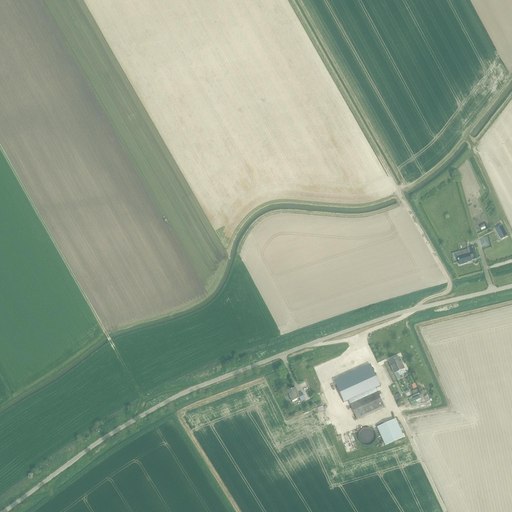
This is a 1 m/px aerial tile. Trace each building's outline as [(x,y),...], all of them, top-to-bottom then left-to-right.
[(496,228),(501,239),(508,236),(502,225),(496,228)] [(460,251),(452,254),(453,258),(457,257),(459,265),(464,263),(471,261),(471,260),(473,260),(477,259),(474,247),(469,248),(471,254),(469,254),(469,253),(461,256),(460,251)] [(389,362),(391,366),(397,380),(400,379),(397,372),(404,369),(399,357),(389,362)] [(372,368),(335,384),(344,403),(380,386),(372,368)] [(287,391),(289,396),(292,401),(299,398),(301,402),(305,400),(302,392),(298,394),(295,388),(287,391)] [(384,406),(377,392),(350,404),(356,418),(384,406)] [(409,401),(412,406),(421,401),(419,396),(409,401)] [(385,446),(404,438),(396,419),(377,427),(385,446)] [(366,428),(363,429),(362,430),(361,431),(360,432),(359,432),(359,434),(358,436),(358,437),(358,439),(358,440),(359,441),(360,442),(361,443),(362,444),(364,445),(366,446),(368,446),(369,446),(371,445),(373,444),(374,442),(375,441),(376,438),(376,437),(376,435),(375,433),(374,431),(373,430),(372,430),(370,429),(369,428),(366,428)]
